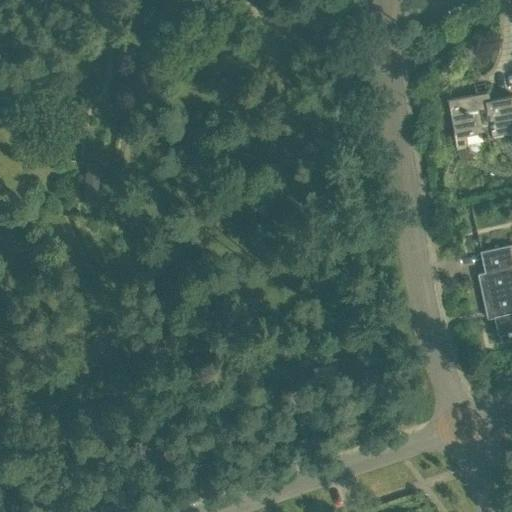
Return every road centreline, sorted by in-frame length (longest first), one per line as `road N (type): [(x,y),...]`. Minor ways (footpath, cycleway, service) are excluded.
road 1 (residential): [(462,428),(421,301),(378,21)]
road 2 (residential): [(216,511),(462,428)]
